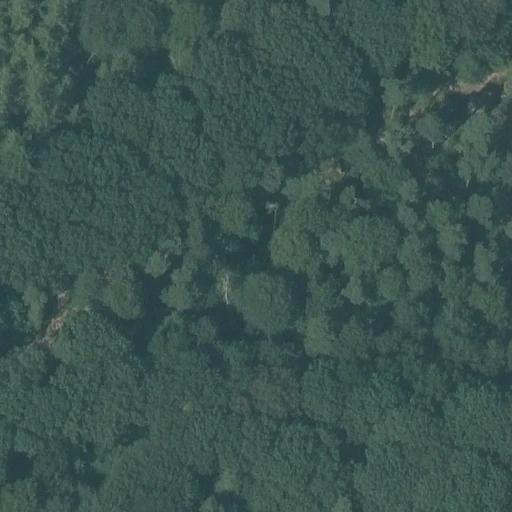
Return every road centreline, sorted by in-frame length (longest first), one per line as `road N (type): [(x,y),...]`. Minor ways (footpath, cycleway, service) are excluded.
road 1 (track): [(0,304),(263,106),(430,0)]
road 2 (track): [(0,390),(318,455),(511,479)]
